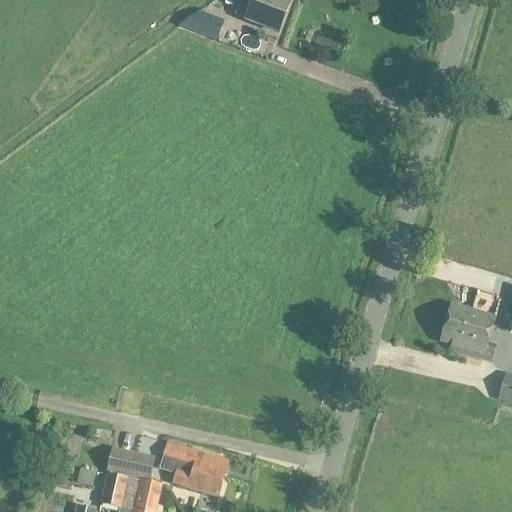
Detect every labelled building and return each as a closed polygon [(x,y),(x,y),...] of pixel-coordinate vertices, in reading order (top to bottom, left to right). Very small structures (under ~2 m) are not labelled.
[(254,0),(253,3),(244,0),(240,0),(235,14),(247,19),(246,23),(278,36),(292,1),(290,1),(290,0),(254,0)] [(223,21),(204,14),(197,34),(216,41),(223,21)] [(412,43),(404,67),(420,72),(428,49),(412,43)] [(451,344),(449,351),(448,354),(490,366),(496,347),(488,345),(496,320),(453,307),(442,342),(451,344)] [(511,377),(505,375),(498,402),(511,405),(511,377)] [(162,466),(177,471),(173,486),(218,499),(228,465),(214,461),(215,459),(168,445),(162,466)] [(107,475),(149,482),(154,459),(112,450),(107,475)] [(75,458),(71,474),(92,480),(96,464),(75,458)] [(154,511),(160,484),(149,482),(107,475),(100,507),(121,511),(154,511)]
